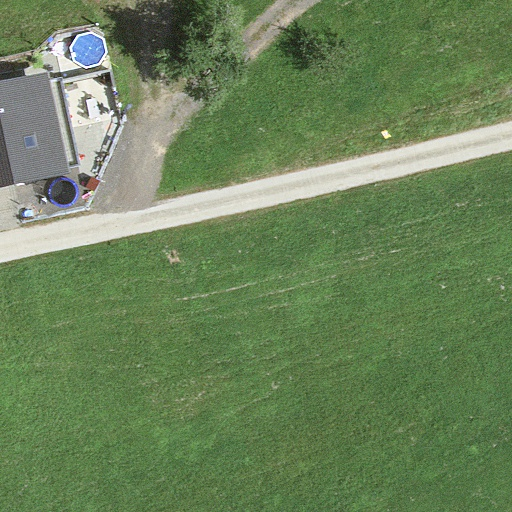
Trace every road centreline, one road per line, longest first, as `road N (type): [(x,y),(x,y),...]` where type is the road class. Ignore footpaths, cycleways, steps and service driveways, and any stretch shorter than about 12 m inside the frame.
road 1 (track): [(0,254),(511,135)]
road 2 (track): [(0,146),(163,44),(263,0)]
